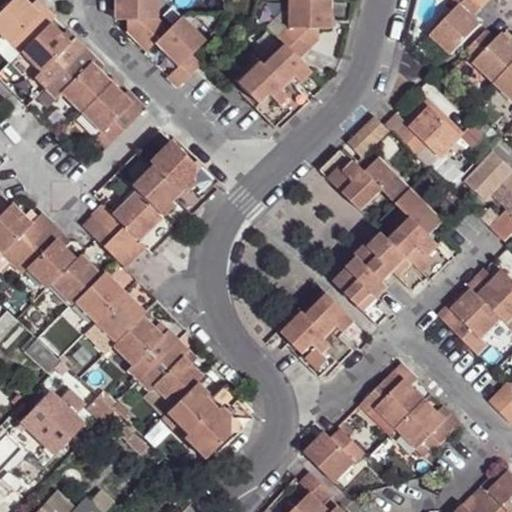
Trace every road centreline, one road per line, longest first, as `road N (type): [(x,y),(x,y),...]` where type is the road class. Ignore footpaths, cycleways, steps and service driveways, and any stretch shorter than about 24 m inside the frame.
road 1 (residential): [(401,336),(496,430),(445,490),(372,507)]
road 2 (unclassified): [(282,431),(265,385),(222,333),(212,290),(209,258),(224,223),(256,188)]
road 3 (unclassified): [(77,0),(80,16),(256,188)]
road 4 (unclassified): [(256,188),(353,89),(371,51),(380,0)]
road 5 (residential): [(282,431),(319,419),(401,336)]
road 6 (residential): [(401,336),(486,250)]
